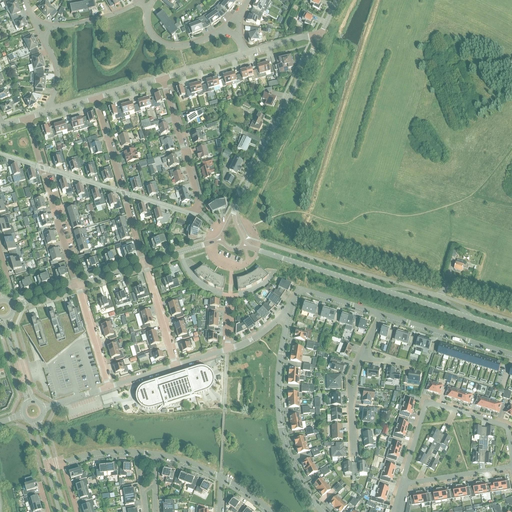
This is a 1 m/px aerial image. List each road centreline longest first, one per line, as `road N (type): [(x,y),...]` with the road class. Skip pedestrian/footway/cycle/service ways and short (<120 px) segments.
road 1 (tertiary): [(511,331),(242,244)]
road 2 (residential): [(285,312),(281,438),(321,511)]
road 3 (tertiary): [(232,213),(316,38)]
road 4 (residential): [(403,483),(426,403),(505,425),(511,452)]
road 5 (residential): [(192,211),(198,199),(162,78)]
road 6 (residential): [(379,314),(511,353)]
road 7 (residential): [(77,285),(41,167)]
